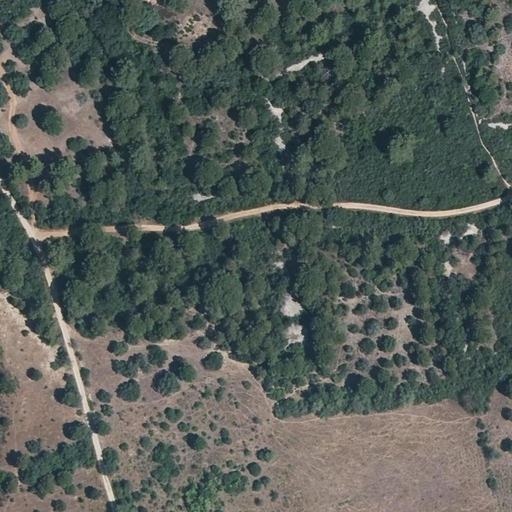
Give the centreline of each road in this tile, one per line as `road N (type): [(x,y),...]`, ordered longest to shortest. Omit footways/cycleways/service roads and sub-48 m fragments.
road 1 (track): [(0,71),(13,101),(9,122),(32,202),(33,240),(66,229),(184,227),(312,202),(434,215),(511,196)]
road 2 (track): [(117,511),(53,284),(0,181)]
